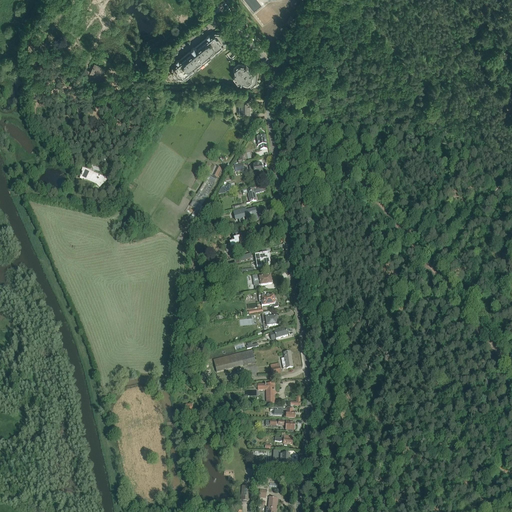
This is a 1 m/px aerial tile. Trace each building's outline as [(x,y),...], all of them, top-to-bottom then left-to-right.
[(234,67),(220,50),(224,47),(225,40),(220,33),(213,33),(211,34),(209,35),(206,37),(207,37),(200,43),(194,48),(193,47),(191,49),(191,50),(185,55),(178,60),(178,59),(175,62),(176,62),(174,64),(173,65),(172,72),(177,78),(184,79),(192,73),(196,69),(201,65),(208,60),(222,77),(248,85),(253,81),(253,75),(254,74),(251,70),(249,67),(249,68),(246,64),(245,65),(238,64),(234,67)] [(105,69),(95,64),(91,71),(85,69),(82,76),(93,81),(94,79),(99,81),(105,69)] [(149,72),(143,78),(149,84),(155,78),(149,72)] [(249,111),(250,111),(250,99),(239,99),(240,114),(249,114),(249,111)] [(257,138),(258,146),(259,146),(260,150),(267,149),(266,145),(265,137),(260,137),(259,136),(257,137),(257,138)] [(220,169),(207,163),(204,169),(209,172),(208,174),(217,179),(220,172),(221,173),(223,169),(221,168),(220,169)] [(259,164),(253,165),(255,177),(263,176),(262,169),(263,168),(262,167),(261,167),(261,166),(259,166),(259,164)] [(236,166),(234,167),(235,173),(244,171),(243,165),(238,166),(236,166)] [(82,173),(80,180),(88,183),(89,182),(96,185),(99,188),(102,185),(106,181),(102,178),(87,171),(83,170),(82,173)] [(253,189),(247,190),(242,192),(243,194),(248,193),(250,203),(256,201),(255,194),(265,192),(264,187),(254,190),(253,189)] [(257,209),(246,212),(245,210),(234,213),(236,221),(239,220),(241,225),(256,221),(255,216),(258,215),(257,209)] [(228,241),(227,242),(230,251),(231,250),(239,249),(238,247),(241,246),(240,241),(241,241),(239,233),(233,235),(230,236),(231,241),(228,241)] [(262,254),(255,255),(256,262),(269,260),(268,253),(267,252),(262,253),(262,254)] [(270,266),(269,260),(256,262),(257,268),(266,267),(266,268),(269,267),(269,266),(270,266)] [(266,274),(259,275),(252,276),(254,287),(271,284),(272,283),(272,281),(271,281),(270,276),(267,277),(266,274)] [(205,289),(205,296),(212,296),(212,292),(216,292),(216,287),(212,287),(212,289),(205,289)] [(274,296),(267,297),(266,293),(258,294),(260,303),(257,303),(258,307),(262,306),(263,306),(264,307),(270,306),(270,307),(272,307),(272,308),(278,307),(278,306),(278,304),(277,303),(275,304),(275,302),(274,302),(274,296)] [(271,312),(263,313),(263,316),(262,316),(265,330),(268,330),(268,327),(275,326),(278,325),(279,324),(278,322),(277,322),(277,317),(274,318),(274,317),(273,318),(268,319),(268,318),(268,319),(267,319),(267,317),(271,316),(271,312)] [(285,330),(270,334),(272,341),(276,339),(276,340),(287,336),(285,330)] [(213,360),(216,373),(255,363),(252,350),(213,360)] [(284,359),(281,360),(283,369),(293,368),(290,352),(283,353),(284,359)] [(279,364),(271,365),(272,376),(281,375),(279,364)] [(274,390),(274,384),(266,384),(265,384),(265,385),(258,385),(258,391),(266,391),(267,404),(275,404),(274,391),(275,391),(275,390),(274,390)] [(300,406),(300,397),(296,397),(296,403),(294,403),(294,404),(290,404),(290,406),(294,406),(300,406)] [(286,409),(286,410),(283,409),(283,407),(270,408),(270,411),(274,411),(274,415),(282,415),(282,413),(286,414),(286,418),(295,419),(295,413),(293,412),(293,409),(286,409)] [(283,423),(279,423),(270,422),(270,426),(286,427),(286,430),(288,430),(288,432),(292,432),(292,431),(294,431),(294,429),(295,429),(295,427),(294,427),(294,424),(290,424),(290,423),(287,423),(287,424),(283,424),(283,423)] [(290,438),(282,437),(282,439),(276,438),(275,441),(280,442),(280,441),(284,442),(284,445),(287,445),(287,444),(291,444),(292,441),(290,440),(290,438)] [(288,455),(288,452),(276,451),(276,456),(280,456),(279,466),(289,467),(290,455),(288,455)] [(250,487),(243,486),(241,502),(248,502),(250,487)] [(276,511),(276,507),(277,499),(270,498),(267,511),(274,511),(275,510),(276,511)]
